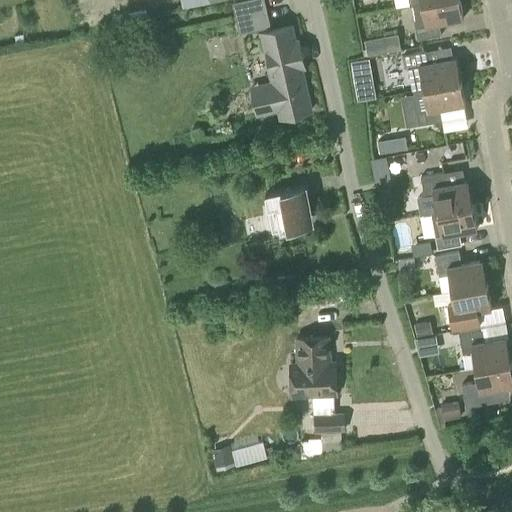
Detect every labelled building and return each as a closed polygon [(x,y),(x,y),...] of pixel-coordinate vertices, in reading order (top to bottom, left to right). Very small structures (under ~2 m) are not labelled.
[(61,0),(48,0),(51,11),(40,14),(45,35),(69,29),(61,0)] [(209,0),(181,0),(183,9),(210,4),(209,0)] [(264,0),(240,0),(233,2),(239,33),(271,26),(264,0)] [(430,0),(421,2),(409,4),(410,5),(424,2),(426,16),(413,18),(417,39),(440,34),(438,22),(462,18),(458,0),(430,0)] [(151,17),(149,4),(125,8),(128,21),(151,17)] [(0,33),(4,33),(2,22),(16,19),(14,7),(0,9),(0,33)] [(121,14),(111,15),(113,25),(123,24),(121,14)] [(260,34),(271,81),(251,86),(258,115),(278,110),(280,118),(311,110),(301,68),(303,68),(297,41),(295,41),(291,26),(260,34)] [(400,47),(397,34),(384,37),(386,49),(400,47)] [(452,58),(428,62),(426,50),(402,55),(404,67),(417,64),(421,87),(459,80),(459,79),(456,80),(452,58)] [(349,61),(355,93),(373,89),(367,58),(362,58),(349,61)] [(459,80),(421,87),(414,88),(418,110),(416,111),(419,124),(442,119),(440,107),(464,103),(459,80)] [(392,152),(390,140),(378,142),(380,154),(392,152)] [(464,181),(446,184),(444,172),(420,177),(424,197),(434,195),(437,211),(472,204),(472,203),(469,204),(464,181)] [(273,231),(313,223),(306,186),(266,193),(273,231)] [(440,211),(443,226),(433,227),(437,248),(460,244),(458,231),(476,228),(472,204),(437,211),(437,212),(440,211)] [(412,243),(414,254),(430,251),(428,240),(412,243)] [(478,260),(460,263),(458,250),(435,254),(438,275),(448,273),(451,290),(486,283),(486,282),(483,283),(478,260)] [(414,257),(397,259),(399,271),(415,269),(414,257)] [(272,277),(274,292),(294,289),(292,274),(272,277)] [(455,290),(457,301),(448,303),(452,328),(480,323),(477,311),(491,308),(486,283),(451,290),(451,291),(455,290)] [(431,334),(429,322),(415,325),(418,337),(431,334)] [(502,337),(484,340),(482,329),(458,333),(462,354),(473,352),(475,367),(510,361),(510,359),(507,360),(502,337)] [(291,364),(292,397),(337,395),(335,363),(329,363),(328,337),(297,339),(298,364),(291,364)] [(479,368),(481,381),(462,384),(466,406),(498,400),(496,388),(511,384),(511,369),(510,361),(475,367),(476,368),(479,368)] [(460,416),(457,402),(441,405),(442,408),(436,409),(436,410),(438,417),(441,427),(442,427),(446,426),(444,420),(460,416)] [(469,410),(467,416),(472,421),(478,420),(480,413),(475,408),(469,410)] [(316,432),(344,431),(343,414),(315,416),(316,432)] [(229,444),(211,449),(217,470),(235,465),(233,457),(229,444)] [(265,448),(267,457),(275,455),(272,446),(265,448)]
